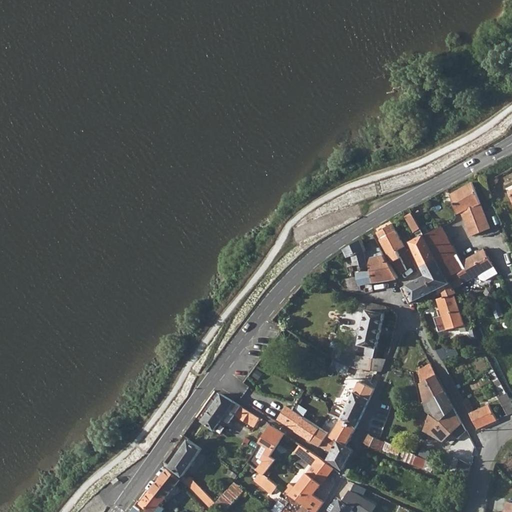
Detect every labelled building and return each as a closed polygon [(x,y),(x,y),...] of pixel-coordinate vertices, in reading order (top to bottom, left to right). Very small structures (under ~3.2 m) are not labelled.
[(472,235),(502,224),(490,195),(479,200),(472,182),(451,195),(458,213),(462,212),(472,235)] [(423,268),(438,261),(435,256),(424,235),(412,213),(406,216),(418,238),(409,242),(423,268)] [(381,239),(395,230),(392,224),(377,231),(381,239)] [(424,235),(435,256),(453,246),(441,227),(424,235)] [(395,230),(381,239),(390,254),(398,250),(404,246),(395,230)] [(499,255),(511,248),(511,246),(507,235),(493,241),(499,255)] [(374,283),(369,258),(367,251),(362,240),(345,249),(349,256),(353,255),(355,265),(356,270),(358,276),(359,285),(364,284),(367,294),(374,292),(372,283),(374,283)] [(453,246),(435,256),(438,261),(440,264),(458,254),(453,246)] [(369,258),(384,255),(380,248),(367,251),(369,258)] [(458,254),(440,264),(448,278),(450,278),(455,290),(463,286),(479,275),(481,280),(487,280),(498,273),(484,249),(463,261),(458,254)] [(398,250),(390,254),(400,272),(408,268),(398,250)] [(369,258),(374,283),(399,279),(389,261),(387,261),(384,255),(369,258)] [(454,288),(452,289),(448,278),(440,264),(438,261),(423,268),(427,275),(436,291),(442,288),(444,298),(453,295),(456,294),(454,288)] [(408,285),(416,301),(436,291),(427,275),(408,285)] [(360,290),(359,285),(358,276),(344,279),(347,289),(350,292),(360,290)] [(402,288),(410,304),(416,301),(408,285),(402,288)] [(466,332),(453,295),(444,298),(437,300),(449,330),(458,326),(460,333),(466,332)] [(378,347),(386,308),(379,305),(369,303),(360,344),(378,347)] [(364,370),(382,372),(387,359),(368,355),(364,370)] [(416,364),(419,374),(425,400),(446,392),(431,364),(423,367),(422,364),(416,364)] [(357,428),(366,408),(375,389),(359,380),(341,418),(357,428)] [(446,392),(425,400),(425,401),(426,409),(423,410),(418,420),(427,424),(424,431),(439,442),(444,442),(453,435),(458,440),(467,432),(446,392)] [(249,436),(260,418),(220,394),(202,421),(215,430),(223,419),(249,436)] [(498,399),(508,417),(511,414),(511,403),(507,394),(498,399)] [(285,405),(277,419),(284,423),(292,410),(285,405)] [(469,415),(477,431),(497,422),(489,406),(469,415)] [(292,410),(284,423),(285,424),(298,431),(306,418),(292,410)] [(313,440),(321,427),(306,418),(298,431),(313,440)] [(332,434),(328,431),(320,445),(332,453),(339,441),(349,447),(357,428),(341,418),(332,434)] [(257,470),(260,472),(263,474),(275,460),(270,457),(284,434),(271,426),(261,441),(270,447),(263,458),(265,460),(257,470)] [(320,445),(328,431),(321,427),(313,440),(320,445)] [(368,433),(366,436),(381,442),(382,439),(368,433)] [(382,439),(381,442),(366,436),(363,443),(398,459),(403,449),(382,439)] [(188,440),(169,467),(182,476),(201,449),(188,440)] [(344,470),(355,450),(350,448),(349,447),(339,441),(332,453),(329,459),(344,470)] [(313,466),(320,457),(300,444),(294,453),(313,466)] [(411,465),(416,455),(403,449),(398,459),(411,465)] [(320,457),(313,466),(296,489),(311,500),(315,495),(334,468),(320,457)] [(457,468),(470,473),(472,465),(460,460),(457,468)] [(449,471),(468,481),(470,473),(457,468),(451,466),(449,471)] [(166,470),(148,492),(161,502),(180,480),(166,470)] [(277,485),(263,474),(260,472),(254,480),(271,493),(277,485)] [(211,499),(212,499),(190,475),(185,481),(211,508),(215,503),(211,499)] [(242,488),(232,481),(215,503),(224,510),(242,488)] [(352,483),(341,500),(353,509),(358,511),(363,511),(370,502),(364,498),(369,491),(352,483)] [(315,495),(311,500),(296,489),(291,495),(313,511),(316,511),(324,502),(315,495)] [(453,503),(463,507),(465,494),(456,490),(453,503)] [(153,511),(161,502),(148,492),(140,502),(153,511)] [(313,511),(291,495),(289,494),(285,500),(289,502),(296,508),(293,511),(313,511)] [(339,499),(334,507),(331,511),(351,511),(353,509),(341,500),(339,499)] [(293,511),(296,508),(289,502),(286,506),(289,508),(285,511),(293,511)]
